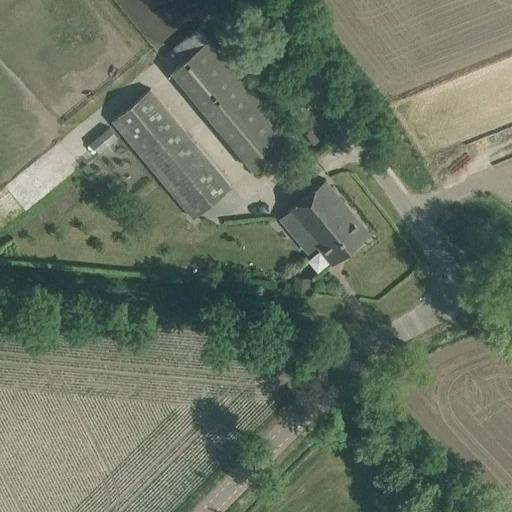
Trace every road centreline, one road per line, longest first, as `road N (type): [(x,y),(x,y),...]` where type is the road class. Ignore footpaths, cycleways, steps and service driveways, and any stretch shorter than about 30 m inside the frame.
road 1 (track): [(389,312),(0,278)]
road 2 (unclassified): [(450,281),(436,232),(264,0)]
road 3 (unclassified): [(198,511),(334,370)]
road 4 (unclassified): [(464,511),(334,370)]
road 5 (unclassified): [(334,370),(389,312),(450,281)]
